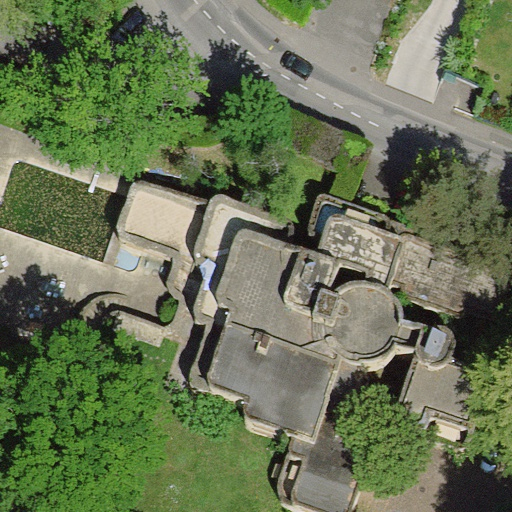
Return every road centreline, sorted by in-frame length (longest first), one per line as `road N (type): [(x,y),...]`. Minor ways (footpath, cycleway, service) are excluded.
road 1 (residential): [(511,173),(375,124),(223,32)]
road 2 (residential): [(223,32),(191,57),(147,70),(76,64),(0,40)]
